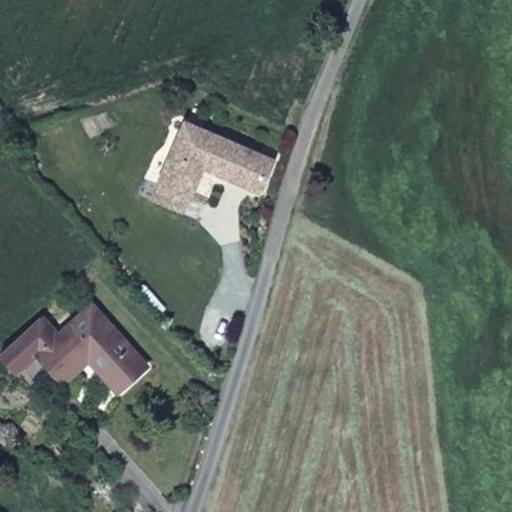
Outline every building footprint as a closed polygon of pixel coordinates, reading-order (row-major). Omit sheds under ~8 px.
[(188,118),(164,183),(198,196),(210,169),(270,195),(285,159),(188,118)] [(164,183),(158,201),(191,214),(198,196),(164,183)] [(50,363),(76,392),(104,369),(131,402),(158,379),(103,317),(71,345),(57,328),(36,346),(50,363)] [(30,381),(50,363),(36,346),(15,364),(30,381)] [(17,511),(5,503),(0,509),(0,511),(17,511)]
